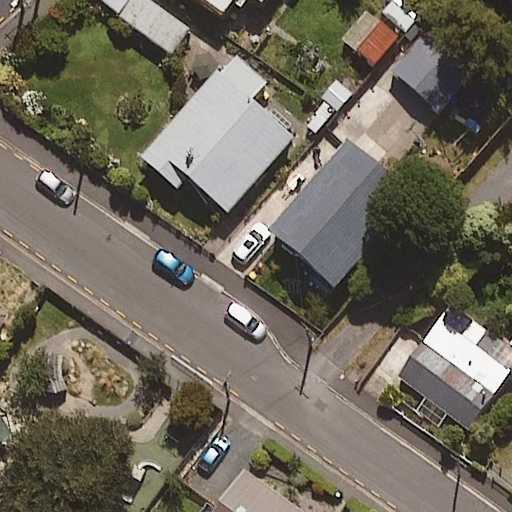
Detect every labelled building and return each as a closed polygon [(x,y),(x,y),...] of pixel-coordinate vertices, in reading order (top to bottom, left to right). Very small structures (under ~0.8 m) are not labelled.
[(191,33),(148,0),(89,0),(170,61),(191,33)] [(185,0),(220,27),(240,0),(241,0),(260,14),(270,0),(185,0)] [(399,41),(368,15),(342,46),(373,72),(399,41)] [(465,89),(421,46),(393,76),(437,118),(465,89)] [(265,90),(234,62),(142,166),(177,197),(186,187),(225,222),(291,149),(247,110),(265,90)] [(412,210),(353,156),(273,245),(332,299),(412,210)] [(511,353),(449,311),(398,387),(469,435),(508,377),(511,379),(511,353)] [(69,396),(60,342),(32,346),(41,401),(69,396)] [(282,511),(242,484),(222,511),(282,511)]
